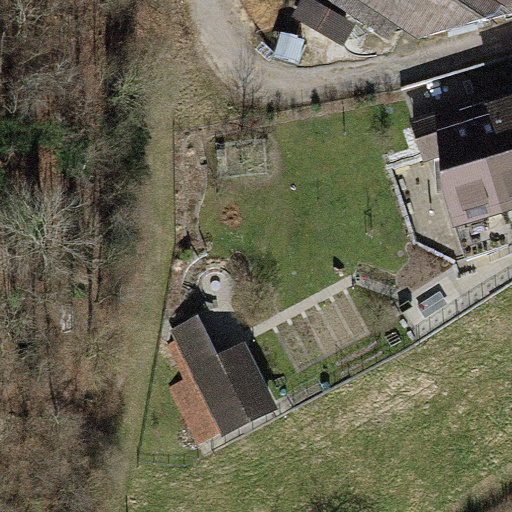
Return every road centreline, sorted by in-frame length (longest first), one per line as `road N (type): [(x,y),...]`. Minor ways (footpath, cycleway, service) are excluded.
road 1 (track): [(154,0),(154,258),(105,511)]
road 2 (track): [(511,27),(326,89),(250,73),(211,0)]
